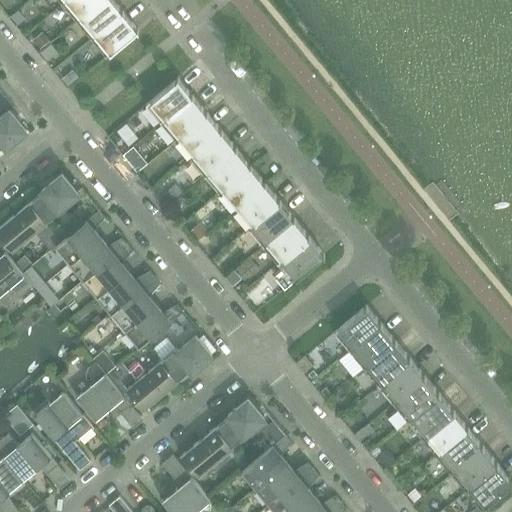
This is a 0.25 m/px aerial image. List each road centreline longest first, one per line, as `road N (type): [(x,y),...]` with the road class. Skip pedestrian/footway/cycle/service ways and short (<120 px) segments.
road 1 (residential): [(252,350),(64,120)]
road 2 (residential): [(373,258),(207,46)]
road 3 (residential): [(55,511),(252,350)]
road 4 (residential): [(511,421),(373,258)]
road 5 (residential): [(385,511),(252,350)]
road 6 (residential): [(252,350),(373,258)]
